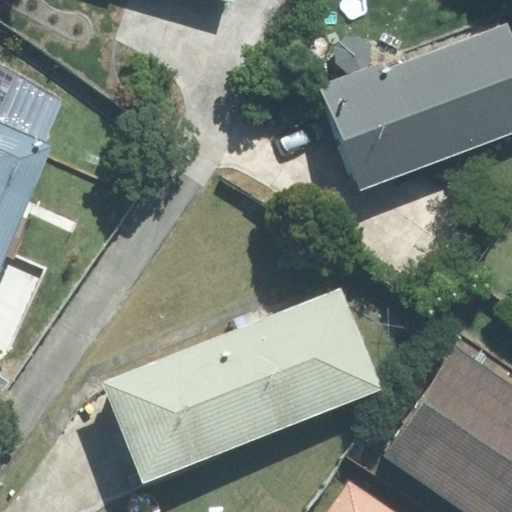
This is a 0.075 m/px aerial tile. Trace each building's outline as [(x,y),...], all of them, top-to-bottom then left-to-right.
[(173,0),(224,16),(229,0),(173,0)] [(381,72),(308,101),(349,207),(511,143),(511,65),(500,35),(384,80),(381,72)] [(37,152),(57,105),(12,85),(0,113),(0,261),(45,157),(37,152)] [(335,299),(91,400),(133,502),(377,402),(335,299)] [(511,511),(511,403),(450,360),(372,470),(431,511),(511,511)] [(328,511),(374,511),(343,490),(328,511)]
